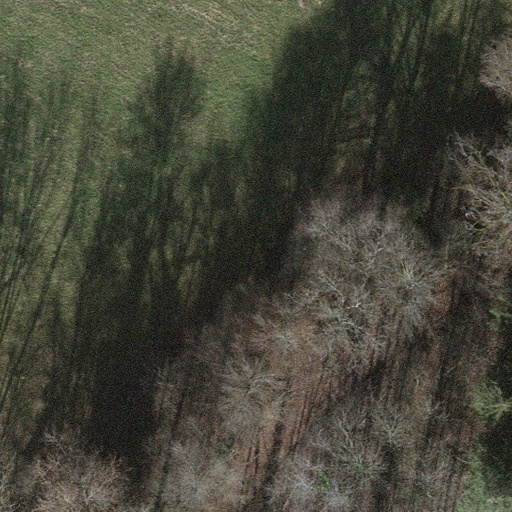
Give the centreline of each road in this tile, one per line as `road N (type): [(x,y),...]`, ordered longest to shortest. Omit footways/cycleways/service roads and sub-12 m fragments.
road 1 (track): [(227,511),(356,365),(511,258)]
road 2 (track): [(453,511),(465,291)]
